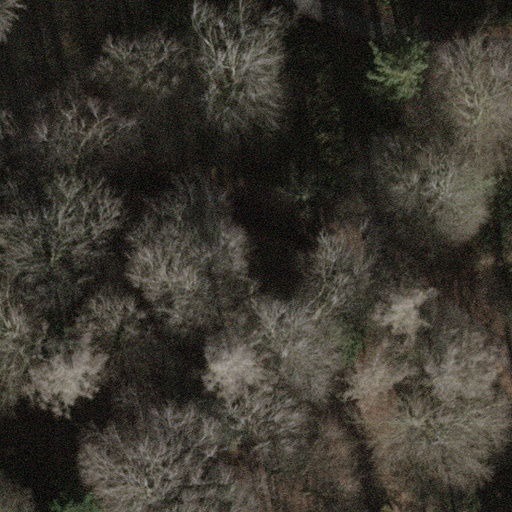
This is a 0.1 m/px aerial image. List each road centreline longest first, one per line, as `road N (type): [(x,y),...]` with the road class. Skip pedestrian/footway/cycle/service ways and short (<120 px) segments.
road 1 (track): [(511,316),(479,288),(335,222),(188,175),(0,135)]
road 2 (track): [(273,0),(482,48),(511,46)]
